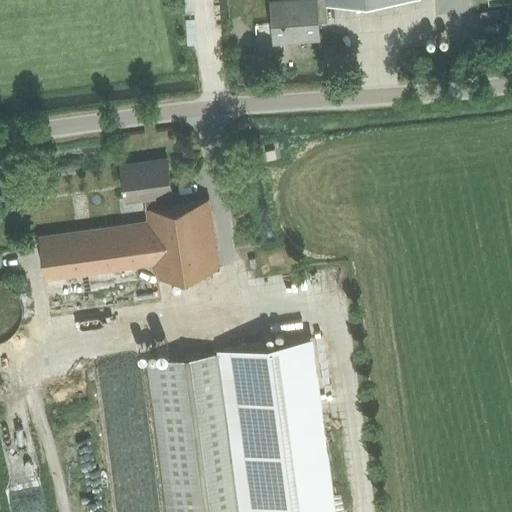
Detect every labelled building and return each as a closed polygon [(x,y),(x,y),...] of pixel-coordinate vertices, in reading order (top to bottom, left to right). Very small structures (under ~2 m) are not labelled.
[(289,0),(271,1),(274,41),(320,37),(319,22),(328,21),(327,5),(388,0),(289,0)] [(132,145),(132,160),(180,158),(180,144),(132,145)] [(40,236),(38,237),(45,279),(153,262),(155,277),(159,276),(219,267),(208,199),(175,205),(168,158),(159,160),(121,166),(126,199),(144,197),(147,220),(40,236)] [(17,313),(16,308),(14,302),(12,297),(9,293),(4,288),(0,286),(0,339),(3,338),(7,335),(11,330),(14,325),(16,320),(17,313)] [(229,348),(230,352),(250,511),(334,511),(311,337),(229,348)] [(250,511),(230,352),(147,365),(165,511),(250,511)] [(48,489),(44,465),(14,470),(18,494),(48,489)]
